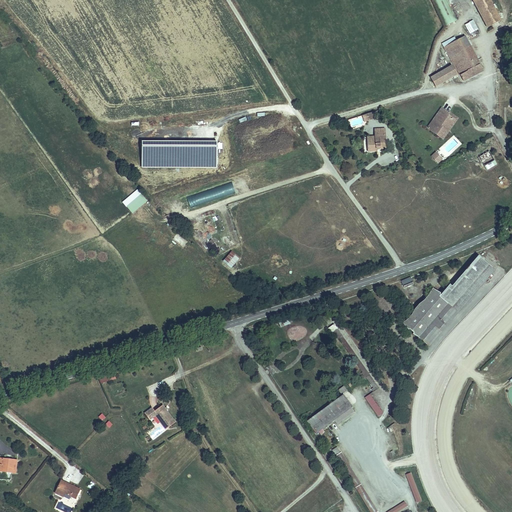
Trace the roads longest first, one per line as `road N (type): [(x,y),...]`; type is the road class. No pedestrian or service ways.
road 1 (secondary): [(402,269),(0,396)]
road 2 (unclassified): [(402,269),(228,0)]
road 3 (track): [(170,343),(198,431),(253,511)]
road 4 (unknown): [(422,90),(442,41),(475,16),(485,30),(486,97)]
road 5 (secondary): [(511,221),(402,269)]
